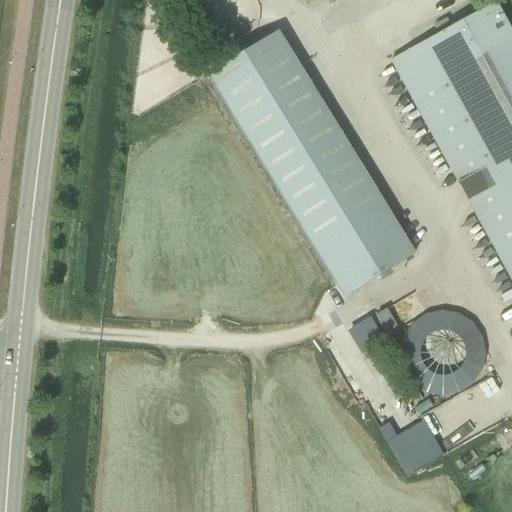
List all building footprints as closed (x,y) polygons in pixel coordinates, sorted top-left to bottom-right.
[(391,60),(511,280),(511,29),(497,2),(391,60)] [(277,33),(208,76),(345,298),(413,256),(277,33)] [(413,310),(404,386),(477,394),(486,319),(413,310)] [(387,342),(399,335),(386,313),(374,320),(387,342)] [(370,320),(362,325),(373,344),(381,339),(370,320)] [(373,344),(362,325),(353,330),(365,349),(373,344)] [(385,364),(377,369),(394,399),(402,394),(385,364)] [(511,421),(511,398),(510,395),(476,411),(469,397),(395,432),(391,423),(382,427),(403,473),(511,421)]
